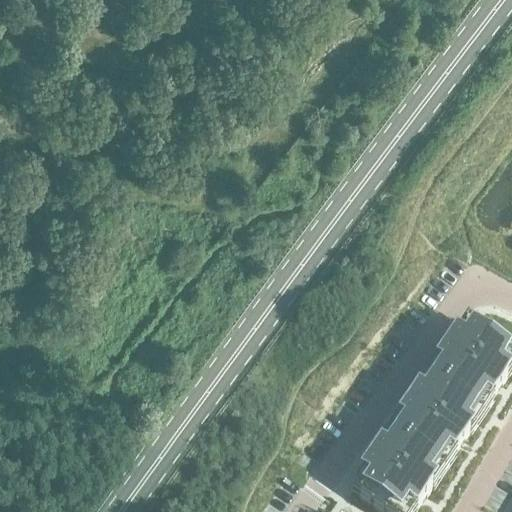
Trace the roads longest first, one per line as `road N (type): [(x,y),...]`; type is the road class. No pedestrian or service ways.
road 1 (primary): [(486,0),(111,511)]
road 2 (residential): [(511,301),(472,292),(452,304),(300,511)]
